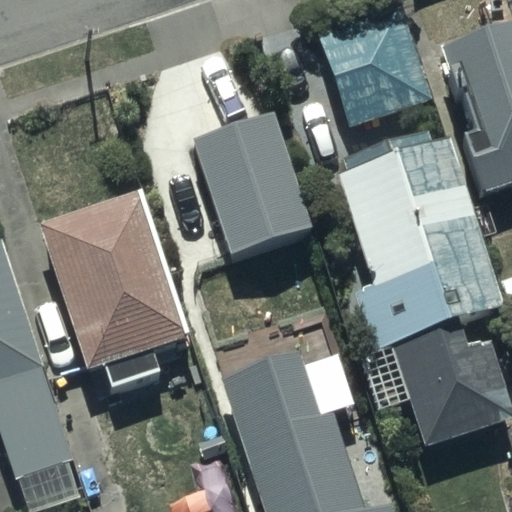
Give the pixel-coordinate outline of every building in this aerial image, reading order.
[(397,14),(317,38),(347,135),(426,110),(397,14)] [(511,41),(448,63),(475,141),(465,145),(487,208),(511,199),(511,41)] [(276,127),(198,152),(236,269),(314,244),(276,127)] [(420,148),(347,170),(351,184),(338,188),(371,297),(356,302),(376,367),(401,360),(430,456),(510,432),(488,358),(466,365),(458,338),(504,324),(452,154),(424,162),(420,148)] [(41,243),(90,386),(106,380),(115,405),(164,388),(157,368),(193,356),(142,208),(41,243)] [(0,450),(16,498),(77,478),(4,256),(0,256),(0,450)] [(226,394),(264,511),(362,511),(336,428),(323,432),(303,369),(226,394)]
